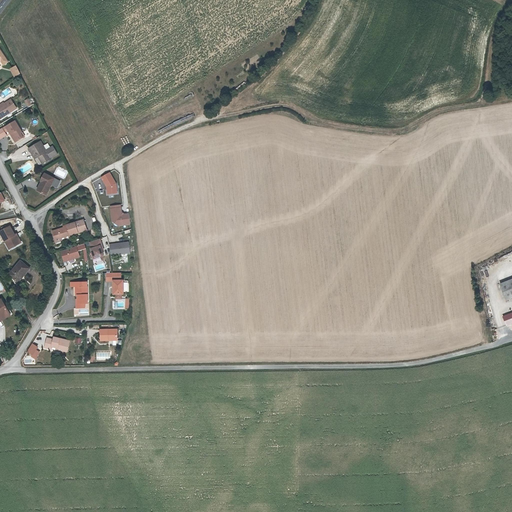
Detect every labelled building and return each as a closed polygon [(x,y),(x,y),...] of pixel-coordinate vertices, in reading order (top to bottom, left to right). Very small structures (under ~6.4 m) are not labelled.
[(0,95),(1,97),(11,93),(9,88),(0,92),(0,95)] [(0,119),(1,119),(1,120),(17,109),(12,100),(5,105),(0,108),(0,107),(0,119)] [(7,128),(0,131),(0,140),(7,136),(6,134),(9,131),(11,135),(13,134),(14,136),(13,137),(16,143),(24,139),(21,134),(23,133),(16,122),(7,128)] [(57,154),(53,146),(46,151),(40,142),(29,149),(33,157),(37,155),(38,157),(42,164),(51,159),(50,158),(57,154)] [(99,177),(109,195),(119,190),(109,172),(99,177)] [(39,184),(39,185),(41,186),(38,191),(45,195),(54,179),(44,174),(40,181),(39,181),(38,184),(39,184)] [(112,226),(130,224),(128,212),(121,213),(120,204),(110,205),(112,226)] [(56,240),(62,239),(70,236),(88,230),(85,220),(68,225),(69,227),(65,229),(59,230),(54,232),(56,240)] [(0,231),(5,240),(7,239),(12,247),(21,242),(16,233),(15,234),(10,225),(0,230),(0,231)] [(99,238),(87,242),(93,259),(103,255),(101,250),(103,249),(99,238)] [(128,241),(108,244),(110,256),(130,253),(128,241)] [(84,243),(59,250),(63,262),(79,257),(77,250),(85,248),(84,243)] [(128,255),(108,259),(110,266),(129,263),(128,255)] [(9,273),(15,279),(20,273),(22,275),(29,268),(20,260),(9,273)] [(96,271),(105,268),(103,263),(94,266),(96,271)] [(488,276),(486,270),(479,272),(482,278),(488,276)] [(106,273),(106,281),(114,281),(114,294),(124,294),(124,280),(121,281),(121,273),(106,273)] [(511,278),(501,282),(506,298),(511,295),(511,278)] [(82,287),(78,287),(78,296),(78,300),(78,309),(85,309),(85,304),(88,304),(88,287),(82,287)] [(0,299),(0,316),(10,310),(2,298),(0,299)] [(0,320),(11,313),(10,310),(0,316),(0,320)] [(511,313),(500,317),(505,329),(511,326),(511,313)] [(101,341),(108,341),(108,339),(117,339),(117,330),(100,330),(101,341)] [(52,346),(56,347),(60,348),(59,349),(63,350),(67,352),(70,341),(54,337),(53,339),(47,338),(45,347),(51,349),(52,346)] [(32,345),(27,353),(33,357),(36,352),(38,349),(32,345)] [(96,352),(96,360),(110,360),(110,352),(96,352)]
